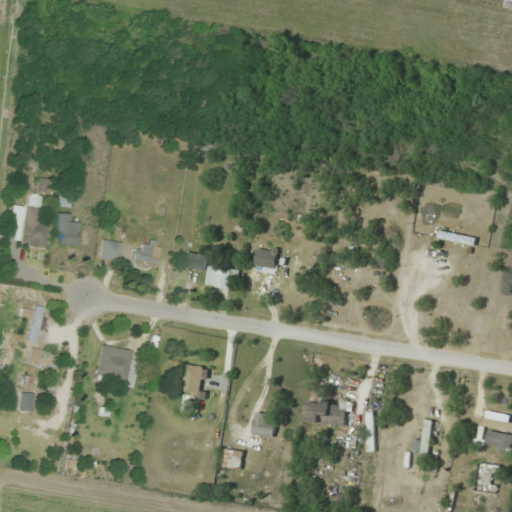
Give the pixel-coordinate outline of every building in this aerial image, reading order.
[(18,240),(22,206),(10,205),(6,239),(18,240)] [(44,247),(47,221),(38,220),(39,208),(26,207),(21,244),(44,247)] [(56,246),(78,246),(78,222),(68,222),(68,212),(56,212),(56,246)] [(475,244),(477,238),(441,229),(440,236),(475,244)] [(142,245),(101,241),(99,259),(157,264),(159,241),(142,239),(142,245)] [(277,267),(279,248),(259,245),(256,264),(277,267)] [(232,268),(209,264),(206,284),(229,288),(232,268)] [(41,307),(33,305),(27,340),(36,342),(41,307)] [(95,376),(125,382),(132,351),(102,344),(95,376)] [(27,364),(56,371),(60,354),(31,347),(27,364)] [(208,366),(186,363),(183,395),(205,397),(208,366)] [(309,422),(346,424),(348,403),(311,400),(309,422)] [(281,417),(258,410),(252,432),(275,438),(281,417)] [(368,449),(376,449),(376,410),(368,410),(368,449)] [(431,453),(435,420),(426,419),(424,439),(414,438),(413,451),(431,453)] [(511,454),(511,452),(511,433),(490,427),(486,441),(496,444),(495,450),(511,454)] [(245,451),(227,447),(224,465),(242,469),(245,451)] [(478,479),(484,479),(484,474),(492,474),(492,464),(478,464),(478,479)]
